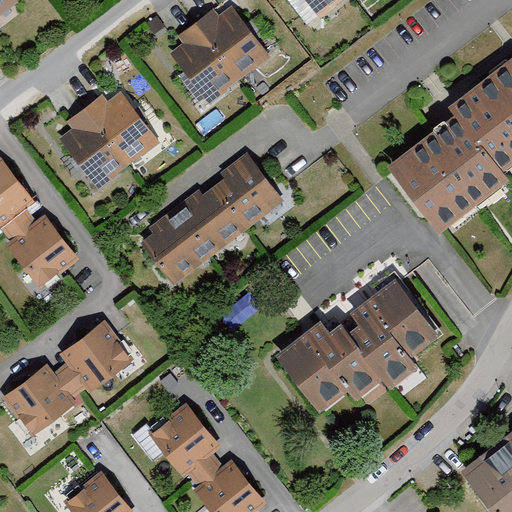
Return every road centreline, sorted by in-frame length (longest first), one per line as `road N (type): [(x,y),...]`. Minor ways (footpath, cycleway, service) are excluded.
road 1 (residential): [(511,332),(460,416),(346,511)]
road 2 (residential): [(133,0),(0,105)]
